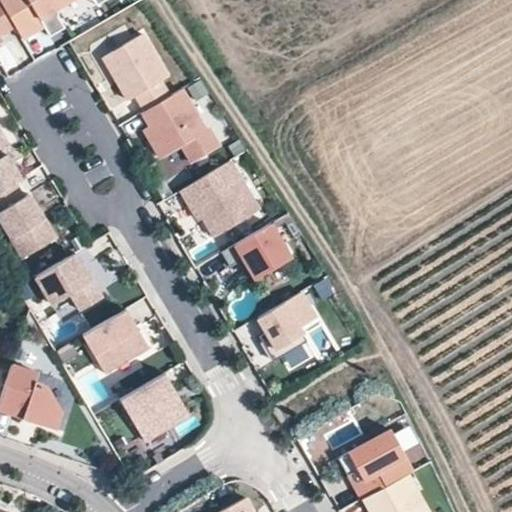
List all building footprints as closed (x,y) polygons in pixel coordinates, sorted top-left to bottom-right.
[(0,0),(0,33),(14,25),(0,0)] [(0,0),(14,25),(22,39),(44,27),(46,30),(61,21),(58,17),(59,5),(68,0),(0,0)] [(61,21),(46,30),(49,37),(65,28),(61,21)] [(168,77),(143,34),(103,57),(128,100),(136,95),(145,111),(169,96),(161,81),(168,77)] [(206,130),(182,89),(169,96),(145,111),(142,112),(149,125),(143,129),(161,158),(182,146),(192,163),(219,147),(209,129),(206,130)] [(11,152),(0,132),(0,190),(14,182),(20,178),(6,155),(11,152)] [(258,210),(229,161),(181,190),(189,205),(193,203),(202,217),(213,237),(258,210)] [(54,238),(28,194),(23,197),(14,182),(0,190),(0,220),(22,258),(54,238)] [(198,220),(202,217),(193,203),(189,205),(198,220)] [(291,258),(270,223),(220,253),(229,267),(237,263),(242,260),(249,271),(254,280),(291,258)] [(97,301),(70,255),(29,278),(46,307),(65,296),(75,314),(97,301)] [(249,271),(242,260),(237,263),(244,274),(249,271)] [(315,317),(300,292),(257,317),(266,332),(259,336),(274,360),(307,341),(299,327),(315,317)] [(148,346),(125,308),(82,334),(105,372),(148,346)] [(61,411),(44,382),(35,380),(37,372),(11,364),(0,396),(0,410),(55,428),(61,411)] [(189,414),(163,372),(119,398),(144,440),(189,414)] [(404,455),(390,429),(338,458),(347,475),(348,474),(352,472),(357,481),(353,483),(362,498),(363,498),(407,474),(412,471),(403,455),(404,455)] [(357,481),(352,472),(348,474),(353,483),(357,481)] [(427,511),(407,474),(363,498),(370,511),(427,511)] [(253,511),(245,496),(215,511),(253,511)]
